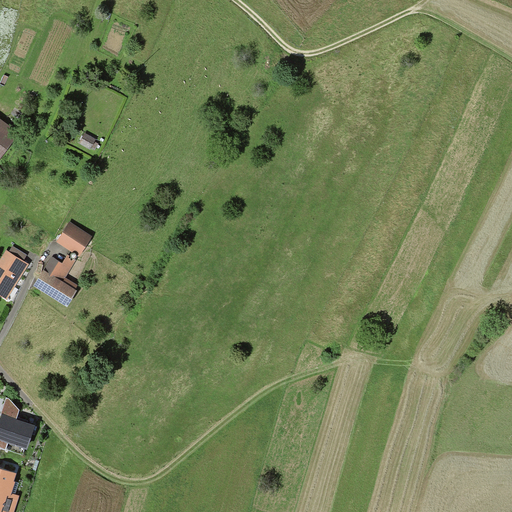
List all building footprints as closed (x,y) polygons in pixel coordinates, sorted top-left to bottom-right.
[(0,163),(21,134),(0,119),(0,163)] [(105,147),(87,135),(81,145),(99,157),(105,147)] [(93,235),(71,223),(60,244),(83,255),(93,235)] [(21,261),(24,255),(11,247),(8,253),(6,252),(0,260),(0,295),(5,298),(26,264),(21,261)] [(72,269),(53,259),(39,284),(74,304),(82,289),(66,280),(72,269)] [(33,423),(2,413),(0,421),(0,435),(27,444),(33,423)] [(14,474),(0,468),(0,511),(12,511),(18,498),(9,495),(14,474)]
